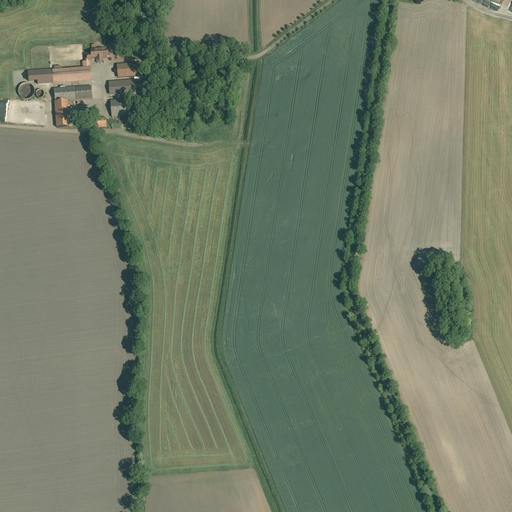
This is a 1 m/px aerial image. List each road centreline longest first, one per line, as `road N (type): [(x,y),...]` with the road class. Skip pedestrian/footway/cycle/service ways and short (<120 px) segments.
road 1 (unclassified): [(438,511),(350,294),(390,0)]
road 2 (track): [(0,125),(213,141),(227,127),(234,60)]
